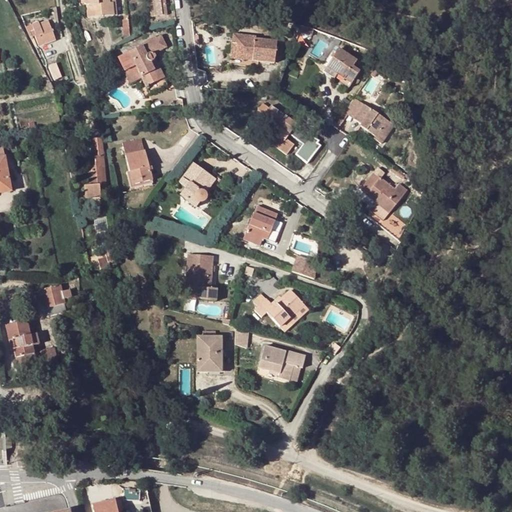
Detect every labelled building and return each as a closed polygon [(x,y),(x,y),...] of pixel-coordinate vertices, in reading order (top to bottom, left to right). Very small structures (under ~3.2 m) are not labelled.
[(88,18),(114,16),(113,2),(109,3),(108,0),(83,0),(84,0),(83,2),(84,3),(85,5),(86,6),(87,7),(88,18)] [(117,0),(108,0),(109,3),(113,2),(114,16),(119,15),(117,0)] [(149,0),(152,17),(167,15),(165,0),(149,0)] [(48,19),(39,22),(42,28),(50,25),(48,19)] [(56,39),(50,25),(42,28),(39,22),(29,26),(25,28),(29,33),(35,31),(36,35),(35,36),(40,46),(56,39)] [(252,56),(252,61),(273,64),(276,42),(255,39),(255,37),(233,34),(232,44),(236,44),(235,53),(252,56)] [(149,62),(150,62),(151,62),(153,61),(154,60),(155,58),(154,56),(153,54),(152,53),(149,53),(160,48),(156,39),(117,58),(124,72),(135,66),(141,78),(146,88),(158,82),(148,62),(149,62)] [(236,44),(232,44),(231,47),(230,58),(252,61),(252,56),(235,53),(236,44)] [(337,75),(351,84),(359,72),(352,67),(356,61),(338,49),(323,71),(335,79),(337,75)] [(160,81),(150,62),(149,62),(148,62),(158,82),(160,81)] [(50,65),(54,78),(60,76),(56,64),(50,65)] [(135,66),(124,72),(129,84),(141,78),(135,66)] [(337,75),(335,79),(348,88),(351,84),(337,75)] [(318,141),(270,106),(268,108),(262,104),(253,117),(259,122),(261,120),(267,123),(269,121),(279,129),(269,143),(278,150),(288,135),(302,145),(294,156),(306,165),(320,146),(316,144),(318,141)] [(375,137),(374,140),(382,145),(394,125),(364,105),(354,120),(361,124),(360,126),(375,137)] [(84,187),(86,200),(100,198),(100,197),(108,196),(104,162),(101,138),(92,139),(93,147),(94,157),(86,158),(89,179),(90,186),(84,187)] [(0,147),(0,189),(10,188),(3,147),(0,147)] [(126,156),(133,184),(152,179),(146,151),(126,156)] [(180,195),(196,207),(199,204),(201,203),(203,203),(205,201),(206,199),(206,196),(206,193),(205,193),(204,191),(202,190),(212,177),(194,163),(179,183),(185,188),(180,195)] [(390,213),(407,191),(399,185),(395,190),(373,174),(361,188),(368,194),(367,196),(379,205),(373,213),(384,221),(390,213)] [(216,179),(212,177),(202,190),(204,191),(205,193),(206,193),(216,179)] [(267,240),(276,214),(256,206),(243,240),(260,246),(263,238),(267,240)] [(384,221),(373,213),(369,218),(401,244),(408,228),(390,213),(384,221)] [(276,214),(267,240),(273,242),(283,217),(276,214)] [(134,222),(131,232),(149,237),(152,228),(134,222)] [(109,267),(117,264),(113,249),(107,251),(108,253),(106,254),(106,257),(109,267)] [(188,255),(186,286),(198,287),(197,300),(216,301),(217,288),(210,288),(212,256),(188,255)] [(101,269),(109,267),(106,257),(98,259),(101,269)] [(316,262),(306,258),(302,269),(315,273),(316,262)] [(46,308),(65,304),(64,299),(72,297),(70,289),(62,291),(60,286),(41,290),(46,308)] [(291,290),(281,299),(272,307),(270,304),(266,299),(254,310),(261,317),(266,312),(280,327),(304,305),(291,290)] [(84,296),(87,302),(93,298),(90,292),(84,296)] [(279,296),(270,304),(272,307),(281,299),(279,296)] [(65,304),(46,308),(47,316),(67,311),(65,304)] [(304,305),(280,327),(285,332),(309,310),(304,305)] [(27,321),(6,325),(9,341),(12,340),(16,339),(18,348),(14,348),(16,357),(34,353),(37,352),(35,344),(32,345),(30,335),(27,321)] [(177,334),(177,329),(177,323),(168,324),(169,334),(177,334)] [(35,344),(37,352),(41,352),(40,351),(37,334),(32,335),(34,340),(35,344)] [(222,337),(216,337),(204,336),(197,336),(196,366),(208,366),(222,366),(225,366),(225,361),(222,361),(222,337)] [(273,349),(264,346),(258,368),(278,373),(277,378),(288,381),(292,365),(301,368),(305,356),(285,351),(284,353),(281,353),(274,351),(273,349)] [(40,351),(41,352),(45,371),(59,368),(55,347),(40,351)] [(34,353),(16,357),(19,372),(37,368),(34,353)] [(135,489),(122,489),(122,500),(138,500),(138,489),(135,489)] [(115,511),(113,499),(91,504),(93,511),(115,511)]
